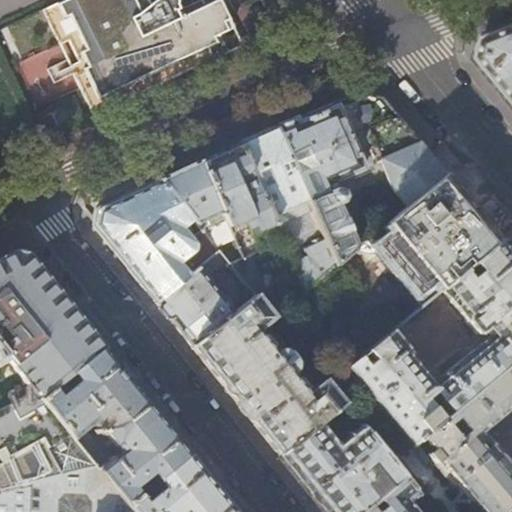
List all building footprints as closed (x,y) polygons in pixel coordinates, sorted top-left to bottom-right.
[(65,0),(42,11),(88,104),(133,82),(139,95),(227,52),(219,35),(234,28),(220,0),(216,0),(160,27),(158,23),(176,14),(170,2),(145,14),(138,0),(65,0)] [(511,30),(489,39),(482,63),(511,99),(511,30)] [(302,116),(274,128),(335,265),(382,226),(444,174),(432,159),(404,184),(398,177),(349,217),(340,217),(334,204),(341,202),(342,199),(339,192),(336,190),(334,191),(330,182),(419,144),(395,115),(381,98),(357,92),(302,116)] [(257,135),(238,144),(282,243),(303,291),(335,265),(274,128),(257,135)] [(210,156),(198,162),(227,228),(240,258),(227,264),(253,296),(255,299),(265,295),(255,270),(253,271),(251,270),(249,269),(248,267),(248,265),(248,264),(249,262),(249,261),(250,260),(279,248),(277,245),(282,243),(238,144),(227,149),(210,156)] [(178,171),(159,180),(205,238),(227,228),(198,162),(178,171)] [(499,241),(444,174),(382,226),(440,291),(499,241)] [(218,252),(205,238),(159,180),(128,195),(95,210),(92,225),(125,266),(155,303),(197,269),(218,252)] [(511,256),(499,241),(440,291),(464,320),(464,323),(475,337),(482,332),(487,338),(444,374),(436,366),(431,371),(438,379),(434,383),(391,331),(388,334),(346,369),(411,445),(421,437),(511,360),(511,346),(511,345),(511,344),(511,256)] [(0,258),(0,349),(40,400),(52,390),(70,375),(103,349),(27,255),(12,252),(0,258)] [(220,298),(197,269),(155,303),(172,324),(191,347),(232,313),(229,310),(231,309),(232,304),(225,297),(221,297),(220,298)] [(272,319),(255,299),(253,296),(232,313),(191,347),(235,402),(279,455),(318,423),(341,404),(321,380),(307,391),(295,376),(292,378),(291,378),(291,376),(291,375),(291,373),(293,372),(294,368),(294,367),(293,361),(291,357),(288,353),(283,351),(280,350),(277,350),(272,352),(270,351),(269,349),(272,347),(261,334),(258,336),(255,332),(272,319)] [(0,488),(27,482),(93,465),(40,400),(0,349),(0,488)] [(132,488),(151,473),(157,481),(189,455),(147,403),(103,349),(70,375),(77,384),(59,399),(52,390),(40,400),(93,465),(126,506),(139,496),(132,488)] [(511,360),(421,437),(481,511),(502,511),(511,504),(511,471),(479,432),(511,404),(511,360)] [(336,444),(318,423),(279,455),(308,492),(324,511),(359,511),(401,478),(389,463),(358,426),(336,444)] [(157,481),(164,489),(145,504),(139,496),(126,506),(131,511),(235,511),(189,455),(157,481)] [(125,511),(126,506),(93,465),(27,482),(25,511),(54,511),(55,499),(62,492),(81,493),(88,500),(88,511),(125,511)] [(416,496),(401,478),(359,511),(413,511),(406,504),(416,496)] [(0,511),(25,511),(27,482),(0,488),(0,511)] [(55,499),(54,511),(88,511),(88,500),(81,493),(62,492),(55,499)]
